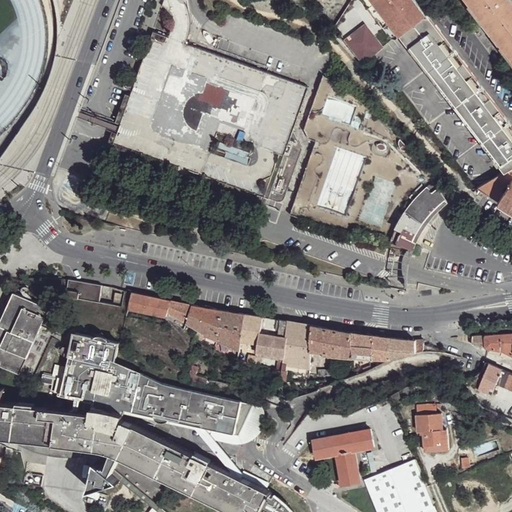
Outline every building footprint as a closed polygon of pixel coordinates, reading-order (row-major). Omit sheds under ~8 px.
[(302,152),(294,132),(310,89),(270,74),(188,43),(193,31),(194,25),(194,22),(194,16),(192,11),(190,6),(187,2),(185,0),(166,0),(165,6),(168,9),(173,16),(174,23),(174,28),(171,38),(155,32),(132,96),(122,123),(120,129),(118,133),(115,143),(180,167),(179,172),(198,179),(198,182),(203,184),(205,177),(213,180),(259,197),(276,203),(280,202),(283,201),(284,200),(302,152)] [(363,0),(392,38),(398,34),(425,13),(415,0),(363,0)] [(462,0),(511,65),(511,54),(470,0),(462,0)] [(470,0),(511,54),(511,1),(510,0),(470,0)] [(511,125),(425,13),(398,34),(503,171),(511,165),(511,125)] [(343,40),(361,63),(382,47),(364,24),(343,40)] [(119,122),(122,123),(132,96),(129,95),(127,94),(117,121),(119,122)] [(115,143),(118,133),(116,133),(112,131),(108,144),(111,146),(179,172),(180,167),(115,143)] [(478,187),(498,200),(511,178),(511,165),(503,171),(477,187),(478,187)] [(511,178),(498,200),(511,209),(511,178)] [(431,193),(426,188),(410,203),(395,230),(401,232),(397,243),(411,248),(421,229),(431,216),(446,200),(437,189),(431,193)] [(102,285),(69,275),(64,292),(97,302),(102,285)] [(168,302),(132,292),(128,308),(165,317),(168,302)] [(50,311),(14,295),(0,328),(0,368),(33,383),(56,334),(43,328),(50,311)] [(173,302),(168,302),(165,317),(169,313),(183,323),(190,305),(173,302)] [(224,311),(193,305),(186,325),(205,335),(206,337),(218,342),(224,311)] [(246,315),(224,311),(218,342),(239,351),(241,342),(246,315)] [(262,317),(246,315),(241,342),(257,345),(260,334),(262,317)] [(288,322),(262,317),(260,334),(286,338),(288,322)] [(311,326),(288,322),(286,338),(287,338),(284,358),(283,358),(282,366),(286,366),(308,369),(309,352),(311,326)] [(351,333),(311,326),(309,352),(324,353),(324,356),(352,359),(351,333)] [(250,407),(239,402),(239,400),(230,398),(198,392),(184,386),(183,388),(112,372),(119,340),(77,332),(67,380),(44,373),(42,381),(53,385),(52,391),(62,394),(62,396),(80,401),(76,415),(4,405),(5,391),(0,390),(0,438),(98,450),(113,454),(109,472),(99,463),(90,493),(121,483),(127,481),(162,508),(173,487),(120,461),(122,457),(235,511),(237,511),(298,511),(290,504),(276,493),(132,423),(121,420),(124,410),(233,434),(237,412),(246,416),(250,407)] [(375,337),(351,333),(352,359),(372,361),(375,337)] [(286,338),(260,334),(257,345),(256,353),(260,354),(279,357),(283,358),(284,358),(287,338),(286,338)] [(511,355),(511,334),(485,336),(486,349),(499,352),(506,354),(511,355)] [(486,349),(485,336),(473,337),(472,344),(486,349)] [(415,341),(375,337),(372,361),(388,362),(398,358),(415,354),(415,341)] [(423,341),(415,341),(415,354),(423,353),(423,341)] [(239,353),(232,352),(230,359),(230,362),(236,364),(239,353)] [(283,358),(279,357),(274,380),(279,381),(282,366),(283,358)] [(254,360),(247,358),(246,367),(252,369),(254,360)] [(266,367),(258,365),(256,373),(264,375),(266,367)] [(490,388),(494,389),(496,384),(502,371),(490,365),(478,391),(487,394),(490,388)] [(198,369),(192,366),(189,374),(196,377),(198,369)] [(286,366),(282,366),(279,381),(279,382),(285,383),(288,372),(285,372),(286,366)] [(511,374),(502,371),(496,384),(511,390),(511,374)] [(196,377),(189,374),(188,380),(195,383),(197,377),(196,377)] [(233,384),(210,380),(210,386),(232,391),(233,384)] [(444,413),(419,415),(420,431),(425,431),(427,451),(439,451),(439,446),(444,445),(443,430),(445,430),(444,413)] [(371,429),(315,439),(319,457),(338,454),(357,451),(375,447),(371,429)] [(445,430),(443,430),(444,445),(439,446),(439,451),(450,450),(449,430),(445,430)] [(357,451),(338,454),(343,484),(362,481),(357,451)] [(416,511),(434,505),(416,459),(364,480),(377,511),(416,511)] [(167,511),(162,508),(127,481),(121,483),(157,511),(167,511)]
